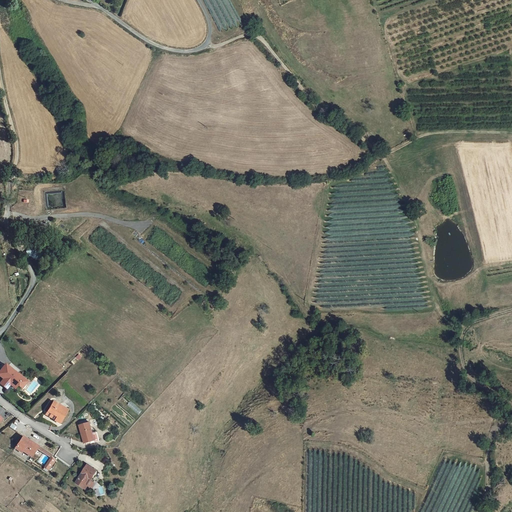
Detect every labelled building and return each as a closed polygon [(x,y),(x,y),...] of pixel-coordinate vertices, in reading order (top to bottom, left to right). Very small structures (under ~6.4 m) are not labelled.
[(32,205),(31,205),(30,205),(30,206),(29,207),(28,208),(28,209),(28,210),(28,211),(29,212),(29,213),(30,213),(31,213),(32,214),(33,214),(34,213),(35,213),(35,212),(36,212),(36,211),(36,210),(36,209),(36,208),(36,207),(35,207),(35,206),(34,206),(34,205),(33,205),(32,205)] [(16,371),(7,363),(0,369),(0,373),(4,377),(5,377),(8,379),(11,382),(10,383),(12,385),(15,387),(18,384),(21,387),(26,383),(22,380),(24,378),(19,374),(17,374),(15,372),(16,371)] [(5,377),(4,377),(0,382),(7,387),(10,383),(11,382),(10,381),(8,380),(7,379),(6,378),(5,377)] [(51,408),(59,412),(57,416),(62,419),(69,406),(56,398),(51,408)] [(48,411),(57,416),(59,412),(51,408),(48,411)] [(93,431),(89,419),(79,423),(85,442),(95,438),(96,440),(99,439),(96,430),(93,431)] [(29,455),(36,444),(20,434),(13,444),(29,455)] [(54,458),(50,455),(43,465),(48,468),(54,458)] [(91,467),(82,461),(71,479),(79,484),(85,475),(86,476),(91,467)]
